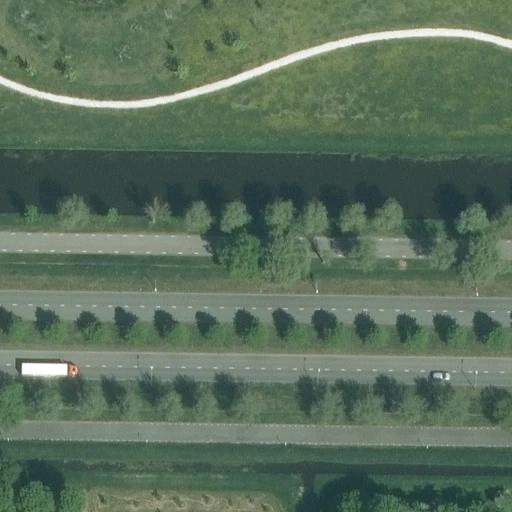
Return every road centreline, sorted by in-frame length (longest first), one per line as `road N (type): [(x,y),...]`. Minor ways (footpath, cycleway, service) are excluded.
road 1 (trunk): [(0,365),(511,373)]
road 2 (tertiary): [(511,250),(0,242)]
road 3 (trunk): [(511,312),(0,305)]
